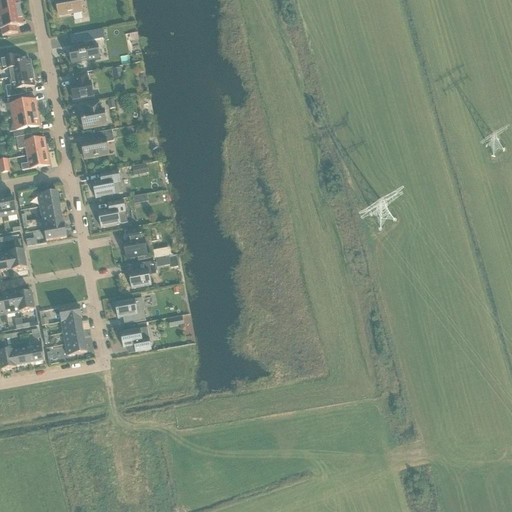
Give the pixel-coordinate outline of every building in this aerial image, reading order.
[(0,0),(0,16),(21,12),(18,0),(15,0),(12,1),(11,0),(0,0)] [(58,0),(56,0),(59,17),(82,12),(80,0),(58,0)] [(24,26),(21,12),(0,16),(0,28),(0,30),(1,30),(3,36),(18,33),(17,27),(24,26)] [(104,39),(102,30),(81,33),(83,43),(104,39)] [(70,51),(72,64),(71,65),(100,60),(100,59),(99,59),(97,46),(98,46),(98,45),(69,51),(70,51)] [(9,70),(11,78),(32,74),(30,62),(30,61),(16,64),(15,57),(1,59),(3,71),(9,70)] [(35,86),(32,74),(11,78),(12,86),(6,87),(8,98),(22,95),(21,89),(35,86)] [(71,86),(74,100),(93,97),(91,83),(88,83),(87,74),(74,76),(76,83),(77,85),(71,86)] [(14,112),(15,118),(39,113),(37,102),(35,102),(35,100),(26,102),(25,96),(10,99),(11,105),(9,105),(14,112)] [(82,116),(84,129),(107,125),(104,110),(101,111),(99,103),(86,106),(87,113),(88,112),(88,114),(82,116)] [(41,125),(39,113),(15,118),(16,123),(14,131),(16,131),(17,137),(29,135),(28,129),(40,127),(39,125),(41,125)] [(82,143),(85,160),(109,155),(107,143),(114,142),(112,131),(92,135),(93,141),(82,143)] [(29,148),(31,155),(47,152),(45,139),(29,142),(28,136),(20,137),(22,149),(29,148)] [(49,166),(47,152),(31,155),(32,163),(22,165),(23,171),(49,166)] [(9,172),(7,160),(0,161),(0,164),(2,173),(9,172)] [(122,194),(118,173),(105,175),(107,181),(93,183),(95,199),(122,194)] [(60,204),(57,192),(38,196),(40,207),(60,204)] [(14,199),(0,202),(3,218),(4,223),(9,222),(8,217),(18,216),(14,199)] [(124,201),(111,203),(112,210),(98,213),(101,228),(128,223),(124,201)] [(62,215),(60,204),(40,207),(42,219),(62,215)] [(62,215),(42,219),(44,230),(64,226),(62,215)] [(65,226),(64,226),(44,230),(46,242),(67,238),(65,226)] [(143,240),(141,229),(128,232),(130,243),(123,244),(126,259),(148,255),(145,240),(143,240)] [(27,268),(24,251),(9,254),(12,270),(12,271),(27,268)] [(0,272),(12,270),(9,254),(0,255),(0,272)] [(157,275),(154,262),(139,265),(140,272),(129,274),(131,289),(151,286),(150,276),(157,275)] [(32,293),(17,296),(17,297),(20,313),(35,310),(32,293)] [(17,297),(3,299),(6,315),(20,313),(17,297)] [(142,299),(115,304),(118,319),(132,317),(133,324),(146,321),(142,299)] [(82,319),(80,307),(59,311),(61,323),(81,319),(82,319)] [(83,330),(81,319),(61,323),(63,334),(83,330)] [(147,328),(120,333),(123,349),(137,346),(139,353),(151,351),(147,328)] [(83,330),(63,334),(65,345),(85,342),(83,330)] [(87,353),(85,342),(65,345),(68,357),(87,353)] [(45,362),(42,346),(27,348),(31,365),(45,362)] [(27,348),(13,351),(16,367),(31,365),(27,348)] [(13,351),(0,353),(0,362),(2,371),(17,368),(16,367),(13,351)]
